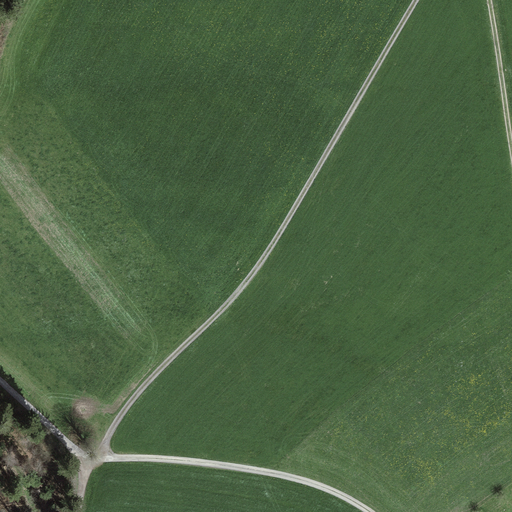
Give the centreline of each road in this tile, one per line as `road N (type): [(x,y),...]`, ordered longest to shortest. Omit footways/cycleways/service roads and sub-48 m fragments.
road 1 (track): [(418,0),(257,269),(111,431),(100,460)]
road 2 (track): [(511,143),(488,0)]
road 3 (unclassified): [(0,383),(89,469)]
